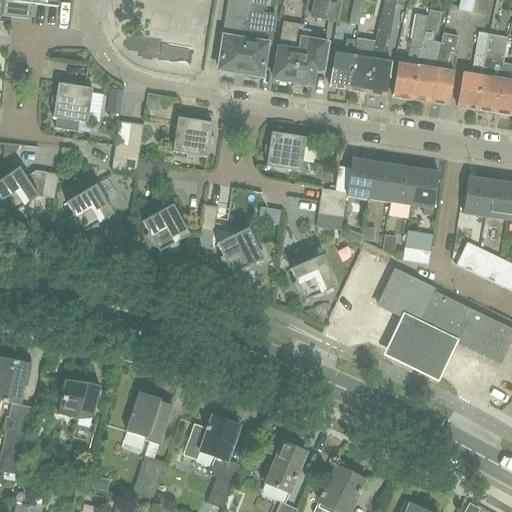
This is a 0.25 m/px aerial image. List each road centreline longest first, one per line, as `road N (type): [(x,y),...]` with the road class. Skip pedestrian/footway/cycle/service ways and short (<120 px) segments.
road 1 (secondary): [(511,475),(275,359),(135,311),(0,281)]
road 2 (residential): [(511,149),(140,82),(93,38),(86,0)]
road 3 (unknown): [(22,123),(28,39),(49,27),(93,38)]
